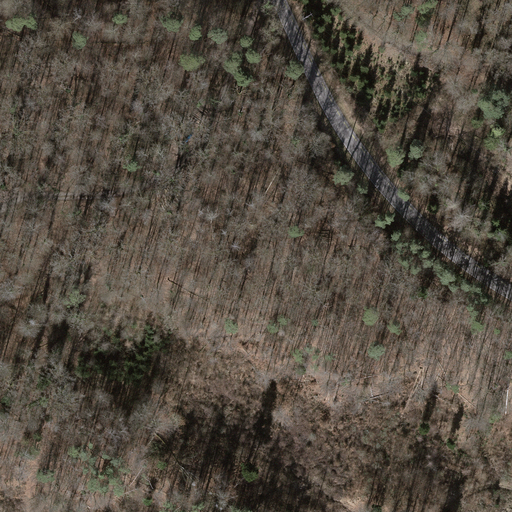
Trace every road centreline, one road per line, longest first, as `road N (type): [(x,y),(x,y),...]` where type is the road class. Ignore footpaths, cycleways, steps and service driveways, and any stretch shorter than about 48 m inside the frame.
road 1 (tertiary): [(511,292),(440,237),(334,118),(280,0)]
road 2 (track): [(266,0),(208,131),(161,180),(0,211)]
road 3 (track): [(348,0),(388,36),(451,56)]
